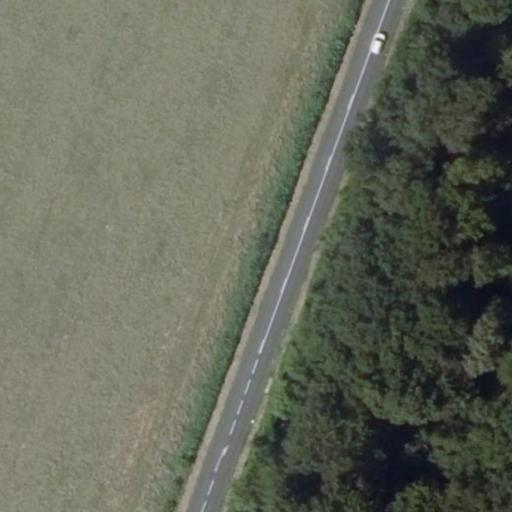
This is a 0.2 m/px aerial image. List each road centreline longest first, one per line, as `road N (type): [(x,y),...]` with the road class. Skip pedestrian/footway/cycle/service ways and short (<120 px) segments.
road 1 (secondary): [(390,0),(203,511)]
road 2 (track): [(511,364),(334,511)]
